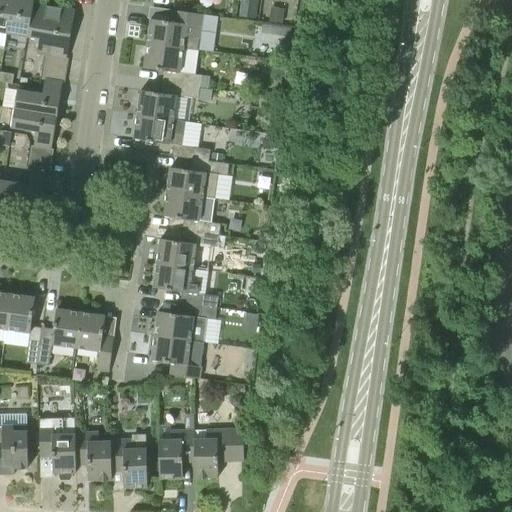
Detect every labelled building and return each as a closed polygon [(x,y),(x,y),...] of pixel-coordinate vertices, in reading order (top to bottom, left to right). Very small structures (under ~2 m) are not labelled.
[(0,0),(0,31),(7,33),(12,0),(0,0)] [(31,17),(32,17),(34,4),(34,0),(12,0),(7,33),(27,36),(31,17)] [(258,6),(241,3),(239,16),(256,19),(258,6)] [(37,53),(67,59),(75,10),(34,4),(32,17),(31,17),(27,36),(40,39),(37,53)] [(284,8),(271,7),(269,22),(282,23),(284,8)] [(148,43),(183,48),(198,51),(201,26),(203,15),(173,10),(171,22),(151,19),(148,43)] [(269,25),(266,43),(287,46),(290,28),(269,25)] [(180,72),(183,48),(148,43),(144,68),(164,71),(163,82),(200,87),(201,76),(180,72)] [(0,72),(0,74),(0,82),(12,84),(14,74),(0,72)] [(14,109),(57,116),(63,82),(45,79),(43,94),(18,90),(14,109)] [(198,99),(200,87),(163,82),(161,93),(141,90),(138,115),(173,120),(177,96),(198,99)] [(65,102),(79,103),(81,86),(66,84),(65,102)] [(212,89),(209,89),(200,87),(198,99),(204,100),(211,100),(212,89)] [(51,149),(57,116),(14,109),(11,127),(36,131),(34,146),(51,149)] [(170,144),(174,145),(172,156),(192,159),(209,161),(210,152),(211,150),(179,145),(182,121),(173,120),(138,115),(134,139),(170,144)] [(224,163),(226,154),(210,152),(209,161),(224,163)] [(224,163),(209,161),(192,159),(191,170),(170,167),(167,192),(215,199),(219,175),(228,176),(229,164),(224,163)] [(0,197),(0,200),(1,201),(42,208),(47,173),(30,170),(27,185),(3,181),(0,197)] [(212,223),(215,199),(167,192),(164,216),(184,219),(182,230),(219,236),(221,224),(212,223)] [(511,225),(510,225),(503,372),(511,372),(511,225)] [(218,247),(219,236),(182,230),(181,242),(160,239),(157,263),(193,268),(196,244),(218,247)] [(193,268),(157,263),(154,288),(182,292),(180,303),(217,308),(219,297),(199,294),(201,283),(191,281),(193,268)] [(0,328),(6,329),(11,294),(0,292),(0,328)] [(37,365),(42,328),(31,326),(35,298),(11,294),(6,329),(30,333),(26,363),(37,365)] [(215,320),(217,308),(180,303),(178,314),(158,311),(155,336),(203,343),(206,319),(215,320)] [(76,348),(81,312),(57,309),(54,329),(42,328),(37,365),(49,366),(52,345),(76,348)] [(81,312),(76,348),(100,351),(98,366),(110,367),(114,338),(102,336),(105,316),(81,312)] [(257,316),(246,314),(244,328),(255,330),(257,316)] [(200,367),(203,343),(155,336),(152,360),(172,363),(170,374),(200,379),(202,367),(200,367)] [(149,394),(138,394),(138,405),(149,405),(149,394)] [(237,394),(231,397),(230,404),(236,408),(242,405),(243,398),(237,394)] [(185,430),(194,430),(194,415),(185,415),(185,430)] [(75,434),(75,433),(63,433),(63,425),(53,426),(53,421),(50,419),(39,419),(40,458),(52,457),(53,473),(58,473),(59,477),(61,481),(70,481),(72,477),(72,473),(76,473),(76,459),(76,434),(75,434)] [(0,426),(0,474),(15,474),(15,468),(28,468),(28,431),(14,432),(14,426),(2,426),(0,426)] [(194,439),(195,456),(195,478),(219,477),(218,462),(244,462),(243,429),(206,430),(207,439),(194,439)] [(195,456),(194,439),(194,430),(185,430),(171,431),(171,440),(159,440),(160,479),(183,478),(183,457),(195,456)] [(111,441),(99,442),(99,432),(75,433),(75,434),(76,434),(76,459),(88,459),(89,480),(112,480),(112,466),(111,441)] [(111,441),(112,466),(124,466),(124,488),(148,487),(147,449),(134,449),(134,440),(111,440),(111,441)]
